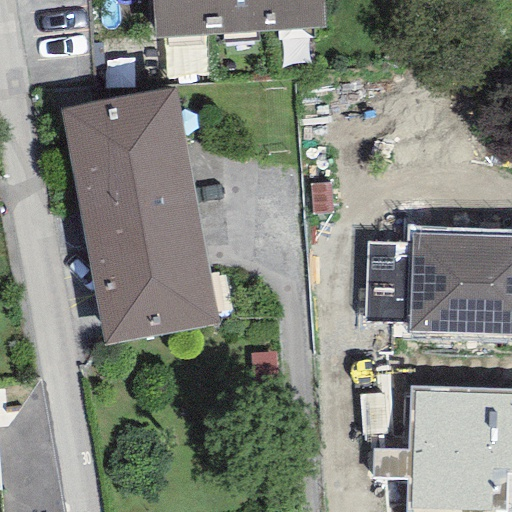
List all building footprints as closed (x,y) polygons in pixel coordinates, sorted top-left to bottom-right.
[(209,0),(150,0),(153,38),(212,35),(209,0)] [(264,0),(209,0),(212,35),(266,32),(264,0)] [(322,0),(264,0),(266,32),(324,28),(322,0)] [(172,90),(62,111),(106,343),(217,321),(172,90)] [(511,390),(409,386),(407,450),(373,449),(372,480),(407,481),(405,511),(495,511),(496,510),(505,511),(506,475),(511,474),(511,390)]
